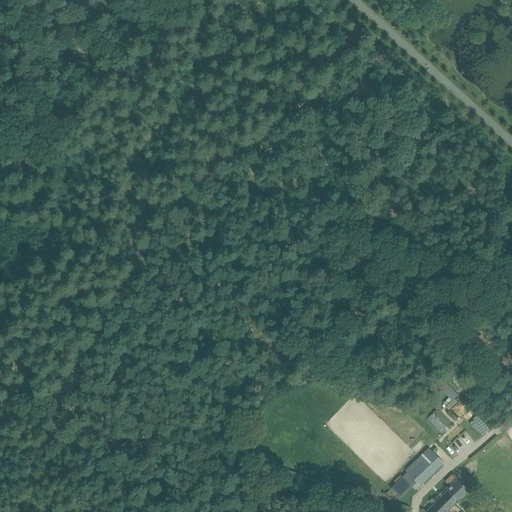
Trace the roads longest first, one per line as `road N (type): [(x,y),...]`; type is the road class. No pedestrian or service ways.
road 1 (track): [(57,405),(389,511)]
road 2 (unclassified): [(511,146),(352,0)]
